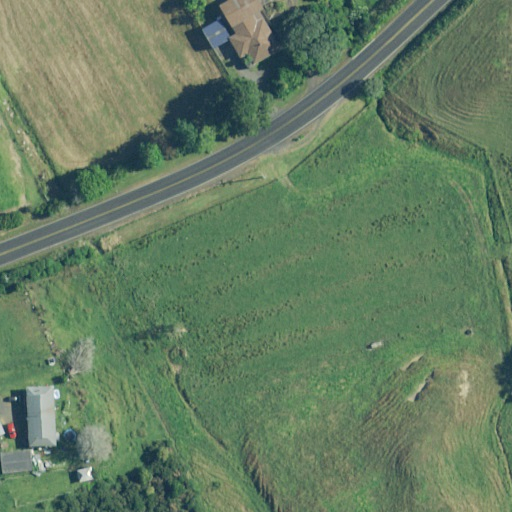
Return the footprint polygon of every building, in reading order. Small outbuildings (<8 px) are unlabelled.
[(231,39),(247,69),(282,50),(261,11),(265,9),(259,0),(228,0),(221,4),(238,35),(231,39)] [(231,39),(220,18),(202,28),(214,49),(231,39)] [(57,446),(56,387),(29,387),(30,446),(57,446)] [(37,470),(41,470),(40,456),(33,457),(32,451),(1,453),(3,473),(24,471),(24,472),(25,473),(25,474),(26,475),(27,476),(28,476),(29,476),(30,477),(31,477),(32,476),(33,476),(34,475),(35,474),(36,474),(36,473),(37,471),(37,470)] [(94,479),(91,467),(77,470),(80,482),(94,479)]
